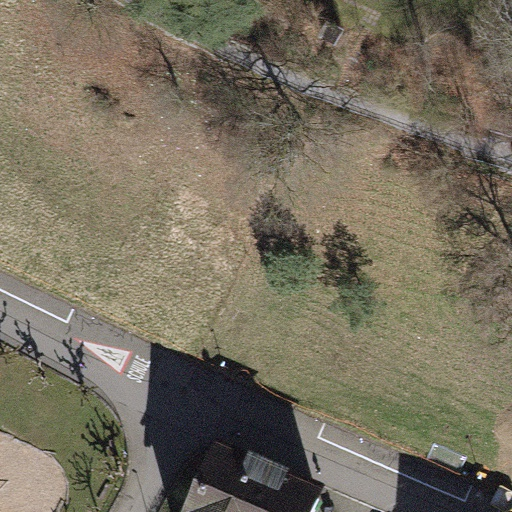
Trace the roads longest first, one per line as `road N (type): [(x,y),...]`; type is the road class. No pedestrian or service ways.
road 1 (residential): [(440,511),(186,406)]
road 2 (residential): [(186,406),(0,307)]
road 3 (residential): [(129,511),(186,406)]
